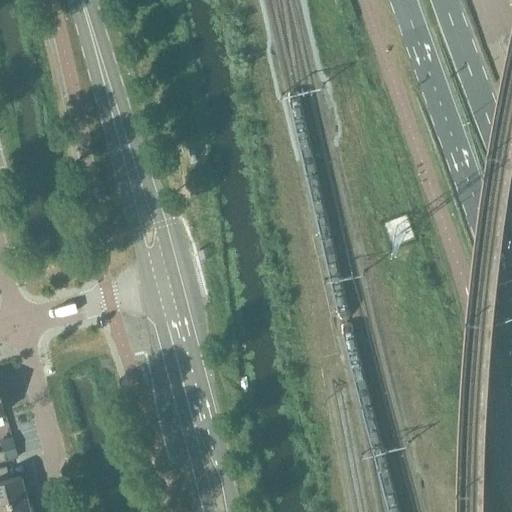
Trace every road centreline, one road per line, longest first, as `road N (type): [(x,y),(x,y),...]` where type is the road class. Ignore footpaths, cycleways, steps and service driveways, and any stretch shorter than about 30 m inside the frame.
road 1 (primary): [(405,0),(511,304)]
road 2 (tertiary): [(164,280),(82,0)]
road 3 (unclassified): [(62,511),(19,321)]
road 4 (primary): [(511,173),(448,0)]
road 5 (tertiary): [(235,511),(180,336)]
road 6 (tertiary): [(180,336),(184,406),(212,511)]
road 7 (unclassified): [(19,321),(164,280)]
